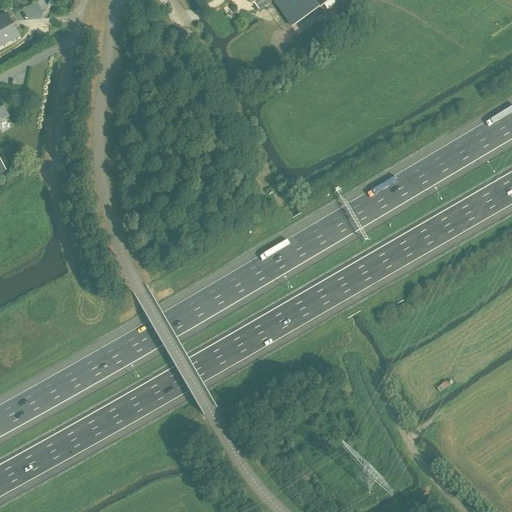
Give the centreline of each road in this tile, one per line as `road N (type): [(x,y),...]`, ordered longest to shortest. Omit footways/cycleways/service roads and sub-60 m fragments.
road 1 (motorway): [(511,122),(0,420)]
road 2 (motorway): [(0,480),(511,188)]
road 3 (unclassified): [(279,511),(226,444),(113,232),(99,151),(114,0)]
road 4 (track): [(468,511),(405,439),(375,375)]
